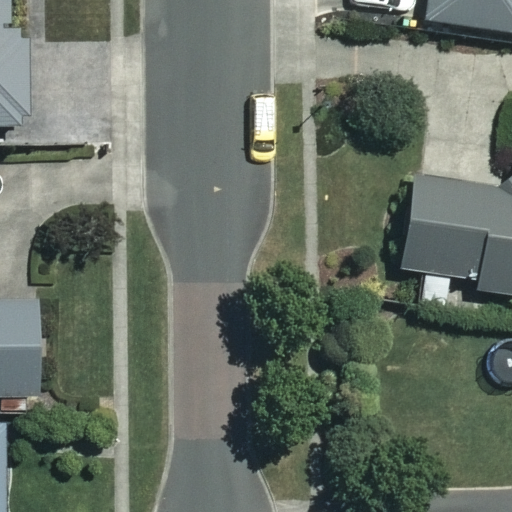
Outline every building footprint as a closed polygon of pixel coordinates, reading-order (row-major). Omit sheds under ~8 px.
[(0,0),(0,133),(34,133),(33,0),(0,0)] [(511,0),(437,0),(436,30),(511,35),(511,0)] [(511,196),(425,188),(416,278),(483,285),(482,298),(511,301),(511,196)] [(0,400),(48,400),(47,309),(0,309),(0,400)] [(9,511),(10,429),(0,428),(0,511),(9,511)]
